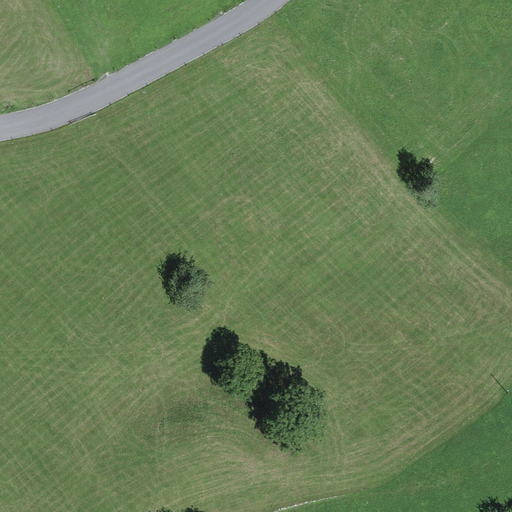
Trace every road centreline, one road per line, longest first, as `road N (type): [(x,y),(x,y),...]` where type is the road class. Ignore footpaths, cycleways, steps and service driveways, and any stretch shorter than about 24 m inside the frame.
road 1 (residential): [(272,0),(119,87)]
road 2 (unclassified): [(119,87),(0,127)]
